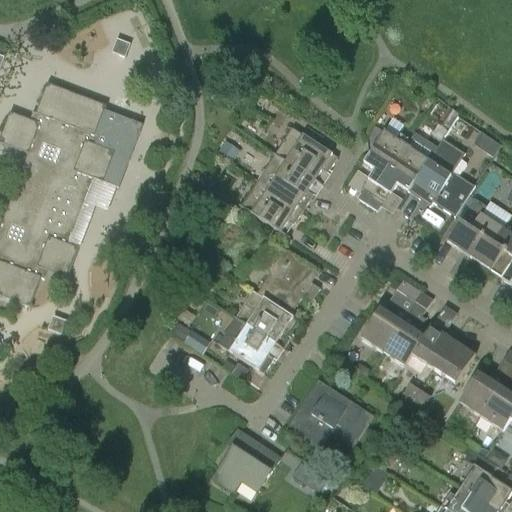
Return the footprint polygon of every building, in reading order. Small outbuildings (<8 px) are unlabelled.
[(112,54),(125,59),(130,46),(116,41),(112,54)] [(0,297),(29,309),(41,279),(44,281),(47,272),(67,280),(79,250),(69,246),(94,181),(118,190),(143,127),(105,113),(107,108),(48,85),(36,114),(33,113),(30,122),(10,115),(0,140),(0,144),(28,156),(3,221),(0,220),(0,297)] [(421,126),(434,138),(451,118),(438,107),(421,126)] [(368,208),(406,148),(394,140),(401,129),(391,122),(364,165),(375,172),(363,191),(364,191),(359,199),(360,202),(368,208)] [(275,157),(321,187),(324,182),(323,178),(317,174),(319,171),(327,176),(338,160),(292,130),(275,157)] [(429,163),(409,194),(431,208),(433,205),(455,219),(475,189),(460,179),(467,167),(460,163),(465,156),(442,142),(429,163)] [(429,163),(406,148),(368,208),(378,214),(384,205),(385,205),(397,186),(409,194),(429,163)] [(318,191),(321,187),(275,157),(258,183),(304,213),(314,197),(305,192),(307,189),(313,192),(318,191)] [(294,227),(304,213),(258,183),(241,209),(273,230),(280,218),(294,227)] [(446,245),(468,259),(481,239),(493,246),(503,230),(481,215),(485,210),(474,202),(446,245)] [(511,263),(511,235),(503,230),(493,246),(481,239),(468,259),(501,281),(511,263)] [(257,297),(290,318),(303,298),(312,304),(320,292),(311,286),(318,275),(268,243),(254,264),(271,275),(257,297)] [(511,263),(501,281),(511,287),(511,263)] [(382,356),(422,295),(403,283),(383,313),(380,311),(360,341),(382,356)] [(290,318),(257,297),(253,294),(236,321),(267,341),(274,330),(289,339),(299,324),(290,318)] [(424,339),(423,339),(415,334),(422,322),(418,320),(431,301),(422,295),(382,356),(405,370),(412,359),(424,339)] [(47,331),(61,337),(66,323),(52,318),(47,331)] [(267,341),(236,321),(218,347),(264,377),(275,362),(260,352),(267,341)] [(434,373),(454,343),(431,328),(423,339),(424,339),(412,359),(434,373)] [(476,357),(454,343),(434,373),(456,388),(476,357)] [(481,420),(500,390),(506,381),(511,371),(511,354),(509,352),(495,374),(495,373),(489,382),(478,375),(458,405),(481,420)] [(329,390),(315,413),(304,405),(286,432),(320,454),(332,435),(354,450),(374,419),(329,390)] [(511,419),(511,397),(500,390),(481,420),(503,435),(510,423),(511,419)] [(241,483),(258,494),(279,460),(237,433),(227,448),(233,452),(213,482),(234,495),(241,483)] [(466,484),(462,492),(491,511),(500,511),(511,495),(511,493),(491,480),(497,470),(467,450),(462,457),(466,459),(463,464),(469,467),(460,480),(466,484)] [(450,496),(441,510),(444,511),(491,511),(462,492),(457,500),(450,496)]
